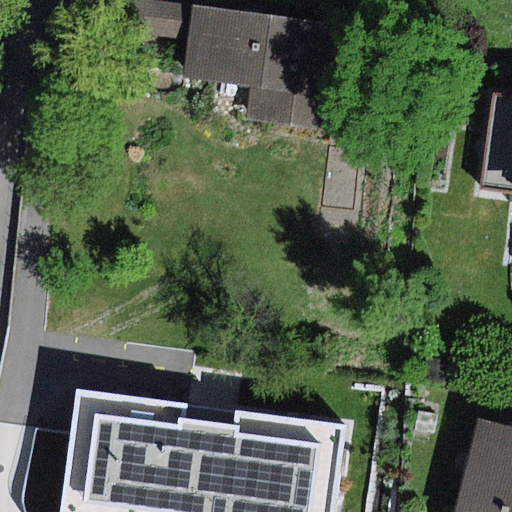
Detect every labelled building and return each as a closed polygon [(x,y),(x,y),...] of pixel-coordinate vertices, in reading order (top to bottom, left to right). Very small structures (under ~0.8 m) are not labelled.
[(186,48),(192,6),(152,0),(135,0),(129,39),(186,48)] [(347,28),(192,6),(186,48),(182,77),(250,87),(246,120),(333,132),(347,28)] [(511,91),(496,89),(483,189),(511,192),(511,91)] [(328,511),(343,428),(86,382),(61,511),(328,511)] [(511,511),(511,426),(480,419),(456,511),(511,511)]
